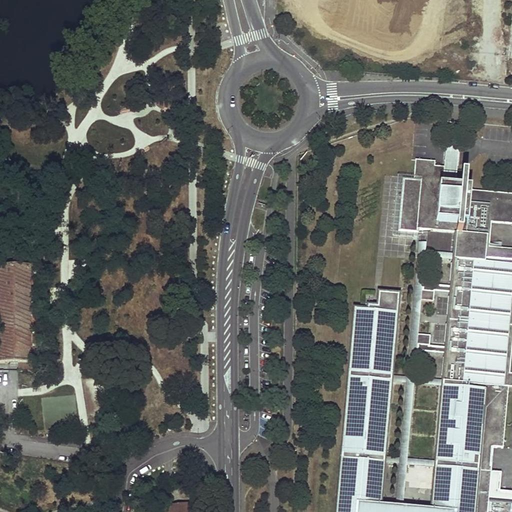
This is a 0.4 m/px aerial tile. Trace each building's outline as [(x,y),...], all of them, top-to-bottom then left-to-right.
[(511,0),(507,0),(500,82),(511,82),(511,0)] [(446,154),(444,167),(445,167),(443,182),(455,183),(457,165),(458,155),(458,151),(446,150),(446,154)] [(418,235),(419,230),(456,233),(454,255),(453,259),(453,264),(451,264),(450,282),(451,282),(451,286),(423,284),(422,291),(420,290),(419,301),(421,301),(433,302),(434,292),(451,293),(450,298),(449,298),(447,315),(449,315),(448,326),(446,325),(445,342),(446,343),(446,348),(429,346),(430,336),(418,335),(416,335),(415,345),(417,345),(417,351),(445,354),(445,359),(443,359),(442,376),(444,376),(443,381),(443,386),(436,462),(436,467),(431,511),(379,511),(380,505),(380,501),(383,464),(383,462),(384,462),(382,462),(382,458),(384,458),(384,457),(391,381),(388,380),(389,377),(391,377),(391,376),(398,295),(393,295),(378,308),(377,311),(364,310),(355,309),(349,378),(351,378),(351,387),(348,386),(343,450),(345,450),(344,459),(342,458),(337,511),(511,511),(511,493),(499,492),(500,473),(491,472),(483,471),(486,446),(493,447),(502,448),(508,388),(511,388),(511,373),(509,374),(511,343),(511,249),(489,247),(491,222),(511,224),(511,194),(472,191),(472,193),(470,193),(470,190),(466,189),(466,181),(460,180),(460,183),(455,183),(443,182),(445,167),(444,167),(436,166),(436,169),(435,169),(435,167),(435,161),(415,160),(413,177),(413,179),(402,178),(397,233),(418,235)] [(392,237),(418,239),(418,235),(397,233),(402,178),(413,179),(413,177),(398,176),(392,237)] [(399,464),(395,506),(403,507),(406,464),(436,467),(436,462),(407,460),(413,383),(443,386),(443,381),(414,379),(417,351),(417,345),(415,345),(416,335),(418,335),(421,301),(419,301),(420,290),(422,291),(423,284),(425,257),(453,259),(454,255),(425,252),(426,243),(418,242),(406,378),(391,376),(391,377),(391,381),(406,383),(399,459),(384,457),(384,458),(384,462),(383,462),(399,464)] [(0,274),(0,369),(19,370),(40,371),(39,265),(18,265),(18,274),(0,274)] [(379,293),(378,308),(393,295),(379,293)] [(189,337),(189,347),(199,347),(199,337),(189,337)] [(493,447),(486,446),(483,471),(491,472),(493,447)]
